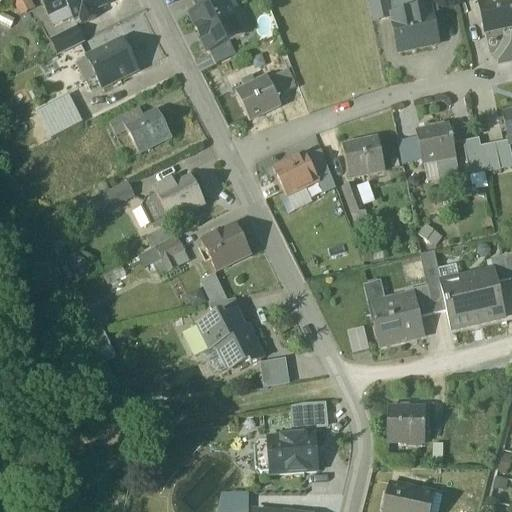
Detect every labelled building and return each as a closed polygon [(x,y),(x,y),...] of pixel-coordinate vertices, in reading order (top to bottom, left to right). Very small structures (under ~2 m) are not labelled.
[(34,10),(29,0),(9,0),(19,18),(34,10)] [(48,20),(66,11),(61,0),(46,0),(40,3),(48,20)] [(72,22),(79,19),(91,13),(104,6),(100,0),(61,0),(66,11),(72,22)] [(201,42),(207,54),(229,43),(244,36),(234,14),(239,11),(234,0),(222,0),(196,12),(189,16),(196,29),(195,30),(201,42)] [(190,0),(196,12),(222,0),(190,0)] [(369,0),(374,22),(390,19),(390,15),(386,0),(369,0)] [(416,0),(386,0),(390,15),(419,9),(416,0)] [(390,19),(398,54),(437,46),(431,16),(438,14),(434,0),(416,0),(419,9),(390,15),(390,19)] [(475,0),(484,36),(511,29),(511,0),(497,0),(487,2),(486,0),(475,0)] [(234,14),(244,36),(250,33),(239,11),(234,14)] [(95,20),(91,13),(79,19),(83,26),(95,20)] [(48,41),(56,57),(84,43),(76,27),(48,41)] [(95,79),(100,91),(137,73),(122,43),(86,61),(95,79)] [(229,43),(207,54),(214,68),(236,57),(229,43)] [(83,85),(95,79),(86,61),(75,66),(83,85)] [(240,83),(243,91),(254,86),(250,78),(240,83)] [(266,80),(254,86),(243,91),(235,95),(248,123),(280,108),(266,80)] [(37,112),(51,140),(86,123),(72,95),(37,112)] [(108,126),(114,138),(125,132),(124,130),(142,121),(137,112),(108,126)] [(124,130),(125,132),(136,155),(137,156),(170,140),(157,114),(142,121),(124,130)] [(511,116),(502,119),(508,149),(511,148),(511,116)] [(420,163),(421,167),(440,163),(439,161),(454,158),(448,129),(415,136),(415,140),(420,163)] [(125,160),(136,155),(125,132),(114,138),(125,160)] [(396,144),(401,167),(420,163),(415,140),(396,144)] [(470,179),(485,176),(481,155),(478,143),(462,146),(470,179)] [(342,149),(348,181),(383,174),(378,146),(364,149),(363,145),(342,149)] [(511,165),(508,149),(494,152),(499,174),(511,171),(511,165)] [(304,157),(318,184),(321,196),(335,191),(320,151),(304,157)] [(494,152),(481,155),(485,176),(485,177),(499,174),(494,152)] [(272,172),(285,200),(304,191),(318,184),(304,157),(272,172)] [(459,179),(454,158),(439,161),(440,163),(421,167),(425,186),(459,179)] [(488,191),(485,177),(485,176),(470,179),(472,194),(488,191)] [(167,222),(168,225),(203,206),(189,179),(176,186),(173,180),(151,191),(154,198),(167,222)] [(107,209),(108,211),(134,198),(127,183),(100,196),(107,209)] [(340,191),(349,218),(362,213),(361,209),(354,190),(353,187),(340,191)] [(368,187),(354,190),(361,209),(374,205),(368,187)] [(304,191),(285,200),(292,214),(311,206),(304,191)] [(107,209),(100,196),(85,203),(92,217),(107,209)] [(167,222),(154,198),(144,203),(141,209),(152,229),(167,222)] [(200,245),(216,275),(250,257),(235,227),(200,245)] [(154,249),(174,239),(169,228),(145,239),(151,251),(154,249)] [(424,228),(417,237),(434,250),(442,240),(424,228)] [(160,261),(166,273),(176,268),(171,256),(182,251),(176,239),(174,239),(154,249),(160,261)] [(325,250),(329,262),(346,257),(342,245),(325,250)] [(360,247),(362,264),(383,262),(382,252),(371,253),(370,245),(360,247)] [(143,270),(152,266),(160,261),(154,249),(151,251),(137,258),(143,270)] [(189,262),(182,251),(171,256),(176,268),(189,262)] [(420,258),(424,274),(437,271),(433,255),(420,258)] [(511,256),(502,259),(508,282),(511,280),(511,256)] [(495,285),(508,282),(502,259),(489,261),(492,274),(493,274),(495,285)] [(166,273),(160,261),(152,266),(158,278),(166,273)] [(455,267),(437,271),(440,286),(457,282),(459,282),(455,267)] [(424,274),(427,289),(433,317),(445,314),(439,286),(440,286),(437,271),(424,274)] [(445,314),(450,333),(503,321),(495,285),(493,274),(492,274),(459,282),(457,282),(458,288),(442,291),(440,286),(439,286),(445,314)] [(202,289),(210,306),(226,302),(213,276),(199,283),(202,289)] [(457,282),(440,286),(442,291),(458,288),(457,282)] [(368,308),(370,314),(385,310),(383,304),(384,304),(382,294),(381,294),(379,286),(364,289),(369,308),(368,308)] [(202,289),(184,298),(191,310),(207,306),(210,306),(202,289)] [(419,320),(433,317),(427,289),(412,292),(419,320)] [(408,298),(384,304),(383,304),(385,310),(370,314),(369,314),(378,350),(424,339),(419,320),(412,292),(407,293),(408,298)] [(220,317),(222,321),(236,314),(237,316),(240,314),(233,301),(226,302),(210,306),(207,306),(214,320),(220,317)] [(213,349),(227,375),(248,364),(250,368),(263,361),(250,334),(247,336),(237,316),(236,314),(222,321),(220,317),(214,320),(195,329),(207,352),(213,349)] [(80,327),(83,335),(102,331),(105,330),(103,321),(80,327)] [(207,352),(195,329),(183,335),(182,339),(191,358),(196,359),(207,352)] [(348,334),(353,357),(368,353),(363,330),(348,334)] [(115,360),(102,331),(83,335),(100,367),(115,360)] [(207,352),(196,359),(205,361),(215,381),(227,375),(213,349),(207,352)] [(256,367),(260,392),(286,388),(282,363),(256,367)] [(303,419),(304,430),(325,429),(323,405),(302,407),(303,419)] [(290,409),(291,420),(303,419),(302,407),(290,409)] [(385,447),(422,448),(423,413),(386,412),(385,447)] [(270,474),(270,477),(316,474),(313,437),(267,440),(268,443),(257,444),(253,449),(254,470),(260,475),(270,474)] [(430,443),(430,465),(443,465),(443,443),(430,443)] [(430,511),(434,496),(389,486),(382,511),(430,511)] [(216,511),(244,511),(245,494),(220,494),(216,511)]
